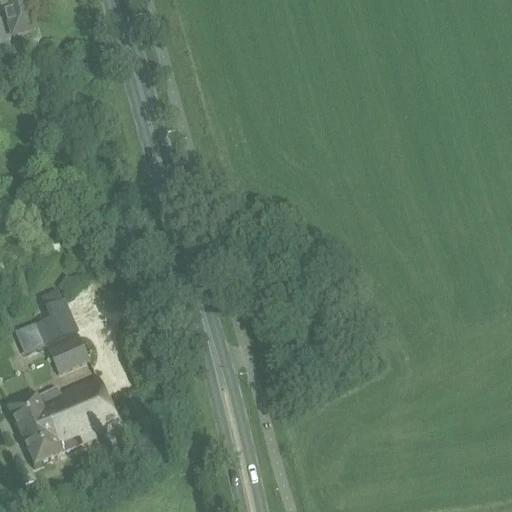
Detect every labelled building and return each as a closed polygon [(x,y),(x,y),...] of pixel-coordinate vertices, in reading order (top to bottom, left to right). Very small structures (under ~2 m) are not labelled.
[(0,0),(0,11),(3,10),(10,33),(36,26),(30,3),(31,3),(30,0),(0,0)] [(41,300),(45,309),(61,303),(57,293),(41,300)] [(39,332),(46,349),(78,335),(64,304),(53,308),(55,313),(46,317),(51,327),(39,332)] [(315,338),(322,359),(333,356),(327,334),(315,338)] [(48,353),(59,377),(90,364),(80,339),(48,353)] [(25,449),(34,470),(84,448),(82,444),(120,428),(101,384),(99,378),(59,395),(57,390),(8,411),(24,449),(25,449)]
